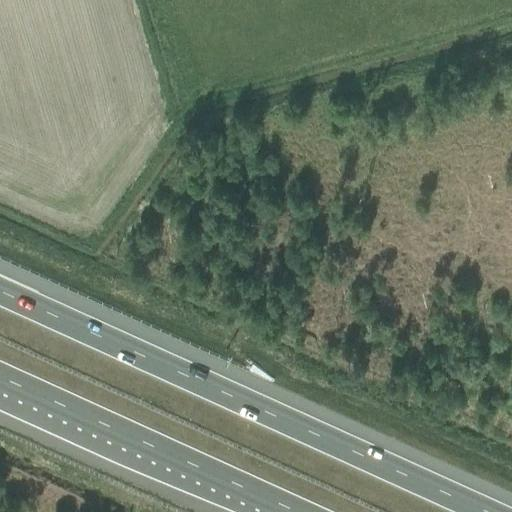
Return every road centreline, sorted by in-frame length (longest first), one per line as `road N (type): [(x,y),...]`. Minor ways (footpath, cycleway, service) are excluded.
road 1 (motorway): [(496,511),(0,291)]
road 2 (motorway): [(0,375),(304,511)]
